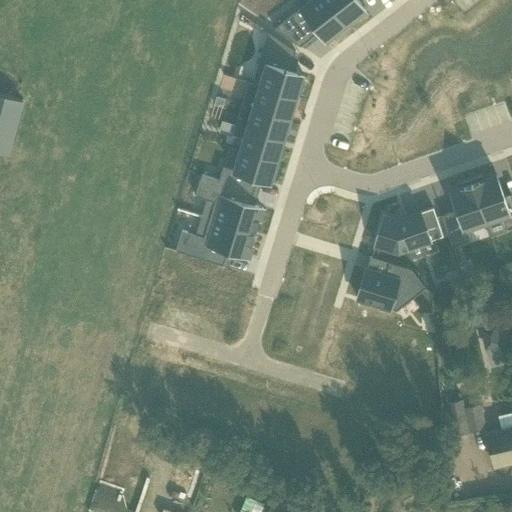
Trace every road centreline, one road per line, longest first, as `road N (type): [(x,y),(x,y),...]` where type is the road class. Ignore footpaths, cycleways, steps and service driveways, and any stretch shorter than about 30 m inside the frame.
road 1 (residential): [(305,167),(371,185),(511,138)]
road 2 (residential): [(305,167),(339,67),(425,0)]
road 3 (residential): [(248,360),(305,167)]
